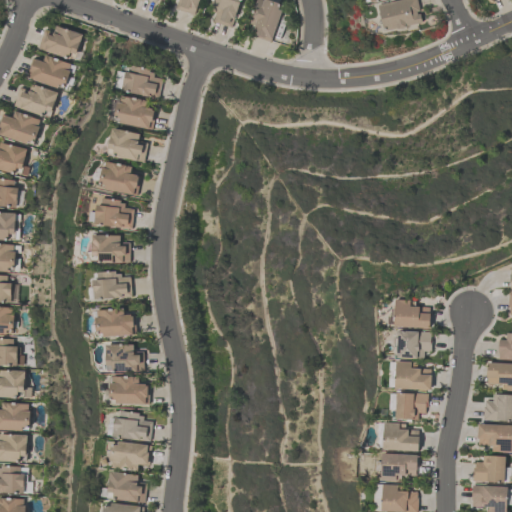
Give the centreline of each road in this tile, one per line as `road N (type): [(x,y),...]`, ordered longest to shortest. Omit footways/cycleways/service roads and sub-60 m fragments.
road 1 (residential): [(511,19),(400,70),(316,79),(205,55),(43,0)]
road 2 (residential): [(205,55),(164,243),(165,314),(183,378),(175,511)]
road 3 (residential): [(442,511),(444,440),(468,316)]
